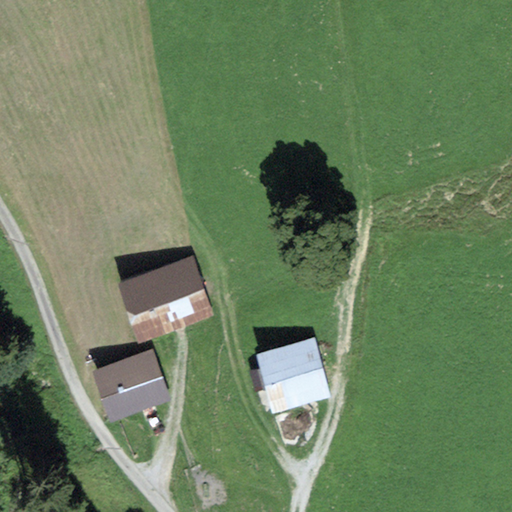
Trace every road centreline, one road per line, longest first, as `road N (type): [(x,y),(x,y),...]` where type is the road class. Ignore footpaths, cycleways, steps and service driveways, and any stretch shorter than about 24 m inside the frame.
road 1 (track): [(366,220),(342,326),(329,441),(300,511)]
road 2 (track): [(179,350),(171,435),(149,482)]
